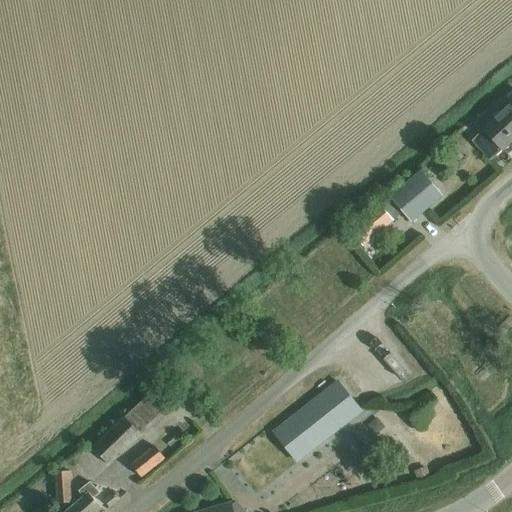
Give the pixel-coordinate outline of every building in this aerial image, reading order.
[(511,104),(482,131),(495,144),(483,155),(488,161),(489,162),(501,151),(511,140),(511,94),(507,99),(511,104)] [(452,139),(445,146),(452,153),(459,147),(452,139)] [(421,171),(389,198),(411,224),(443,197),(421,171)] [(349,230),(362,246),(393,220),(380,204),(349,230)] [(315,400),(289,420),(292,423),(313,450),(339,429),(361,412),(348,395),(338,382),(315,400)] [(109,432),(92,448),(101,457),(108,465),(109,465),(112,462),(141,434),(176,401),(158,383),(124,417),(109,432)] [(444,409),(432,394),(412,411),(425,426),(444,409)] [(386,429),(380,434),(366,419),(346,436),(366,459),(393,437),(386,429)] [(164,440),(170,447),(185,434),(178,427),(164,440)] [(155,446),(132,465),(142,477),(165,459),(155,446)] [(427,468),(414,472),(418,482),(430,478),(427,468)] [(58,505),(72,504),(70,471),(56,472),(58,505)] [(83,498),(66,511),(98,511),(102,509),(96,501),(94,498),(99,493),(100,493),(97,490),(90,482),(78,493),(83,498)] [(114,493),(104,501),(110,508),(120,500),(114,493)]
